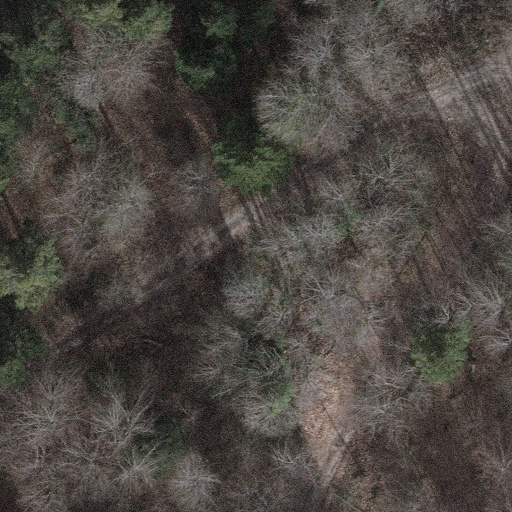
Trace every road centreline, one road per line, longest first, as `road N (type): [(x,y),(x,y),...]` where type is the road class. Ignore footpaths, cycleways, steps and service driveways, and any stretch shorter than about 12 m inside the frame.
road 1 (track): [(0,398),(511,45)]
road 2 (track): [(511,70),(502,164),(315,511)]
